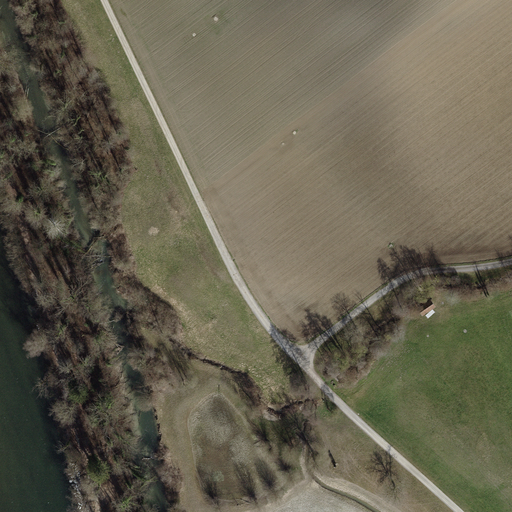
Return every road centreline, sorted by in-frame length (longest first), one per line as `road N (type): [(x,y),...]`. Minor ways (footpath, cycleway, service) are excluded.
road 1 (track): [(296,354),(230,266),(105,0)]
road 2 (track): [(296,354),(395,282),(511,261)]
road 3 (track): [(458,511),(296,354)]
